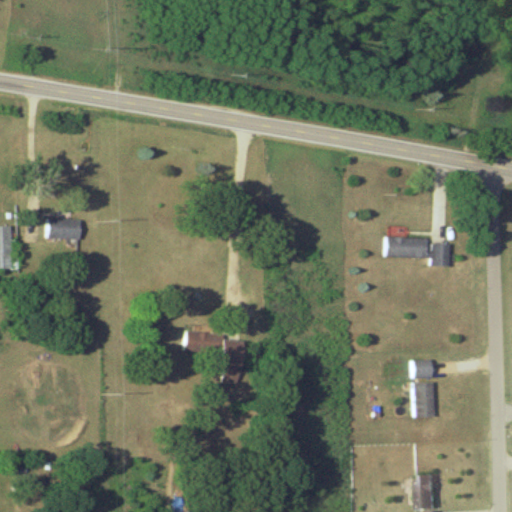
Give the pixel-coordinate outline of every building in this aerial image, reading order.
[(41,243),(76,243),(76,223),(41,223),(41,243)] [(446,244),(381,242),(380,261),(427,262),(426,270),(446,271),(446,244)] [(220,355),(220,338),(180,338),(180,355),(220,355)] [(425,365),(408,365),(408,381),(425,381),(425,365)] [(408,386),(408,420),(428,420),(428,386),(408,386)] [(413,478),(412,511),(432,511),(432,478),(413,478)]
